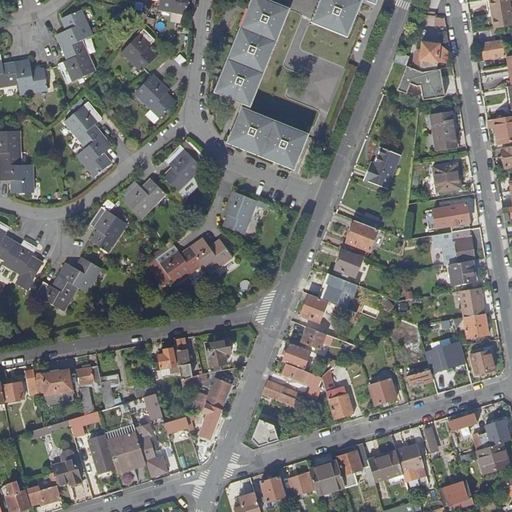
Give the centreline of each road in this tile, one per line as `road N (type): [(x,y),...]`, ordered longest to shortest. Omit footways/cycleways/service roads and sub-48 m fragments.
road 1 (residential): [(454,0),(511,339)]
road 2 (residential): [(214,477),(511,386)]
road 3 (residential): [(0,359),(280,309)]
road 4 (residential): [(195,120),(72,209),(37,214),(0,205)]
road 5 (residential): [(324,199),(401,0)]
road 6 (residential): [(214,477),(280,309)]
road 7 (residential): [(195,120),(235,163),(324,199)]
road 8 (residential): [(206,0),(195,120)]
road 9 (residential): [(99,511),(214,477)]
